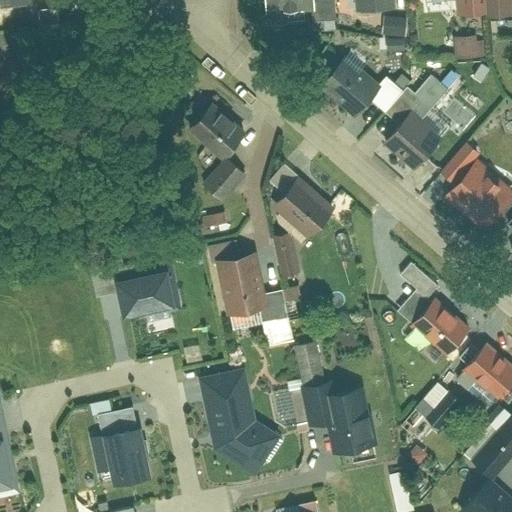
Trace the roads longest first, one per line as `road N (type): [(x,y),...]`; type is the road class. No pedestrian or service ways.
road 1 (residential): [(209,32),(511,298)]
road 2 (residential): [(46,511),(38,431),(46,400),(115,376),(155,383),(174,411),(193,511)]
